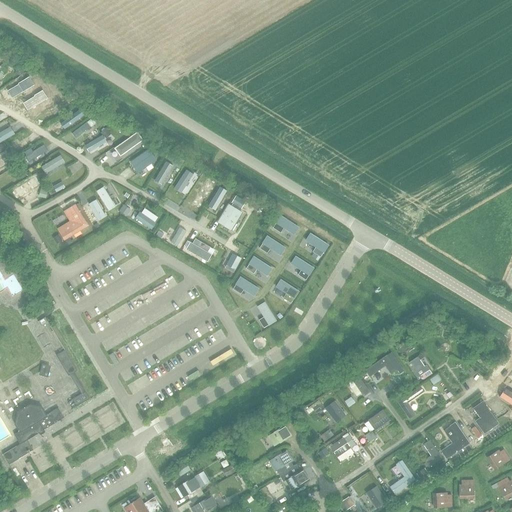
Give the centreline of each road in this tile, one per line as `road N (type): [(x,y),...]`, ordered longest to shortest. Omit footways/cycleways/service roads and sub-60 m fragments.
road 1 (unclassified): [(367,232),(0,8)]
road 2 (unclassified): [(137,444),(293,346),(367,232)]
road 3 (unclassified): [(511,321),(367,232)]
road 4 (unclassified): [(24,511),(137,444)]
